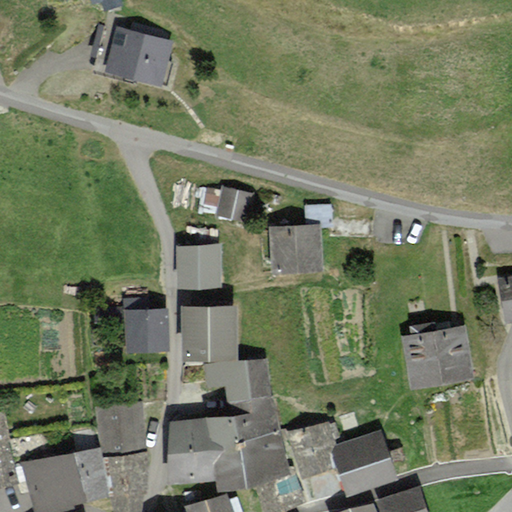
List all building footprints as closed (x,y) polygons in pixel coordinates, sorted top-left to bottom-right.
[(120,0),(93,0),(94,4),(105,1),(107,9),(122,5),(120,0)] [(0,12),(0,51),(1,52),(14,18),(0,12)] [(165,82),(176,41),(119,26),(108,67),(165,82)] [(255,194),(222,187),(215,216),(248,224),(255,194)] [(307,226),(272,227),(274,271),(324,269),(322,230),(335,230),(334,204),(306,205),(307,226)] [(224,244),(178,245),(179,299),(225,298),(224,244)] [(511,275),(503,278),(511,321),(511,320),(511,275)] [(172,419),(170,480),(220,480),(223,491),(254,484),(263,511),(286,511),(308,503),(301,481),(342,467),(352,494),(403,475),(384,431),(342,443),(335,421),(285,433),(269,358),(244,358),(242,303),(186,304),(187,358),(204,358),(205,386),(228,385),(231,414),(172,419)] [(168,307),(128,309),(130,351),(170,348),(168,307)] [(95,320),(124,320),(122,308),(96,308),(95,320)] [(469,325),(405,336),(414,387),(477,376),(469,325)] [(141,402),(94,406),(99,448),(20,463),(35,511),(57,511),(110,495),(111,511),(142,511),(143,493),(150,492),(149,451),(144,451),(141,402)] [(0,488),(17,485),(3,412),(0,413),(0,488)] [(431,511),(421,485),(380,500),(384,511),(431,511)] [(233,511),(226,494),(187,506),(187,511),(233,511)] [(341,511),(380,511),(375,499),(341,511)]
